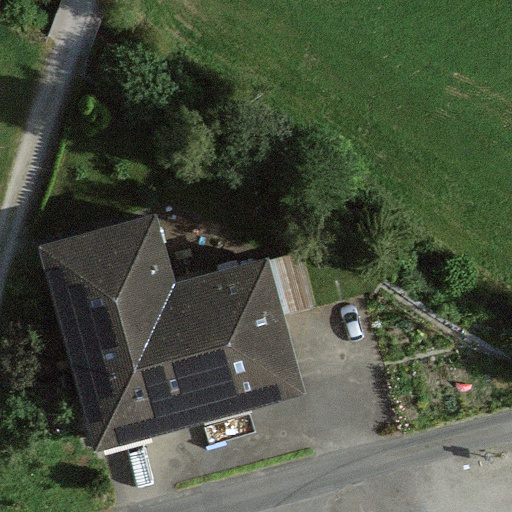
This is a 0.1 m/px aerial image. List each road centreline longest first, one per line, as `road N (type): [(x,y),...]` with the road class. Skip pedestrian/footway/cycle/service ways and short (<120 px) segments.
road 1 (residential): [(511,422),(178,511)]
road 2 (track): [(87,0),(15,207),(0,277)]
